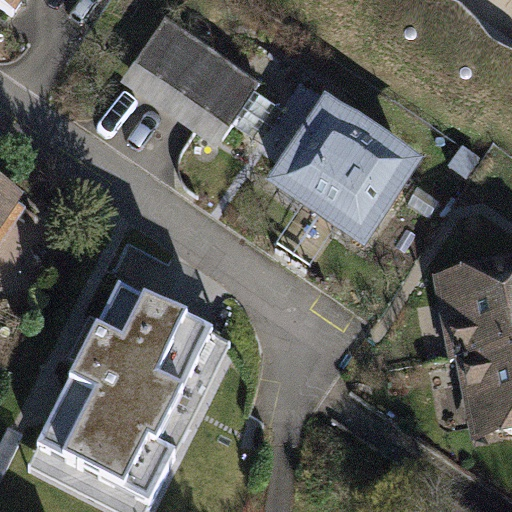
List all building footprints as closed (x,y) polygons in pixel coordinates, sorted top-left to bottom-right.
[(32,0),(0,0),(0,18),(13,28),(32,0)] [(277,0),(511,156),(511,63),(510,63),(494,59),(481,47),(469,33),(458,19),(445,15),(427,10),(405,3),(402,0),(277,0)] [(259,90),(166,26),(123,89),(216,152),(259,90)] [(363,255),(422,169),(326,104),(267,191),(317,224),(363,255)] [(0,239),(22,208),(0,193),(0,239)] [(458,361),(511,350),(511,267),(436,283),(452,363),(458,361)] [(112,511),(145,511),(228,352),(119,295),(101,329),(28,469),(112,511)] [(511,350),(458,361),(474,447),(511,439),(511,350)]
